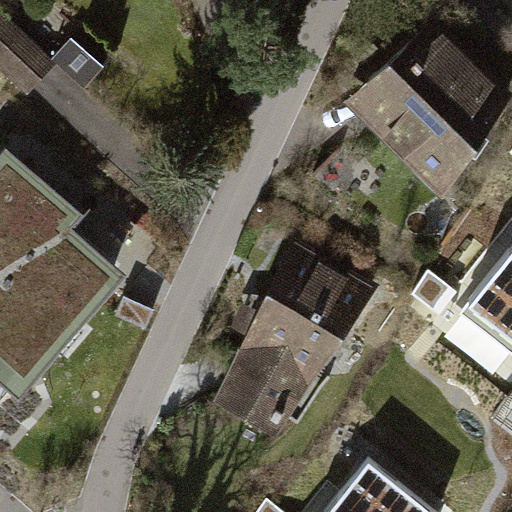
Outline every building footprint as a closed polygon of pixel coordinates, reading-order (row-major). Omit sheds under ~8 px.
[(351,95),(452,198),(511,101),(511,79),(443,14),(351,95)] [(8,17),(0,24),(0,58),(31,88),(55,62),(8,17)] [(0,291),(57,226),(72,207),(8,152),(0,161),(0,291)] [(114,276),(57,226),(0,291),(0,353),(29,378),(114,276)] [(297,240),(221,399),(276,427),(374,290),(297,240)] [(511,334),(511,248),(470,300),(511,334)] [(438,511),(369,457),(325,511),(438,511)]
